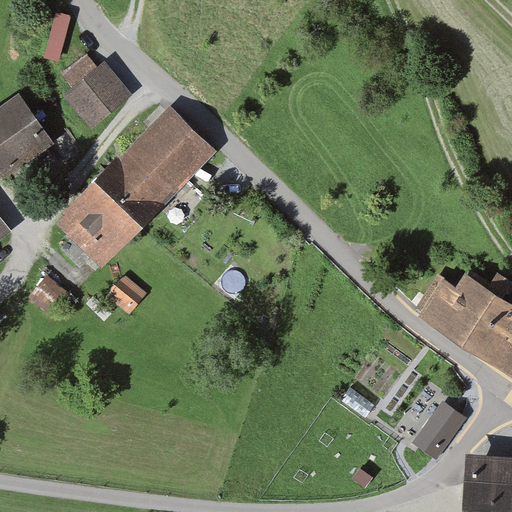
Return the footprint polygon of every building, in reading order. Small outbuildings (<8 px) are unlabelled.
[(64,66),(73,17),(58,14),(49,63),(64,66)] [(105,58),(64,91),(91,125),(132,92),(105,58)] [(20,88),(0,101),(0,162),(6,172),(55,139),(20,88)] [(171,102),(119,153),(117,151),(62,207),(65,210),(57,219),(102,263),(217,148),(171,102)] [(0,235),(11,226),(0,211),(0,235)] [(456,282),(444,273),(420,310),(511,371),(511,299),(465,268),(456,282)] [(70,290),(47,272),(28,296),(51,314),(70,290)] [(108,295),(130,313),(148,292),(126,274),(108,295)] [(468,415),(443,397),(413,439),(437,457),(468,415)] [(511,511),(511,451),(467,448),(462,511),(511,511)]
